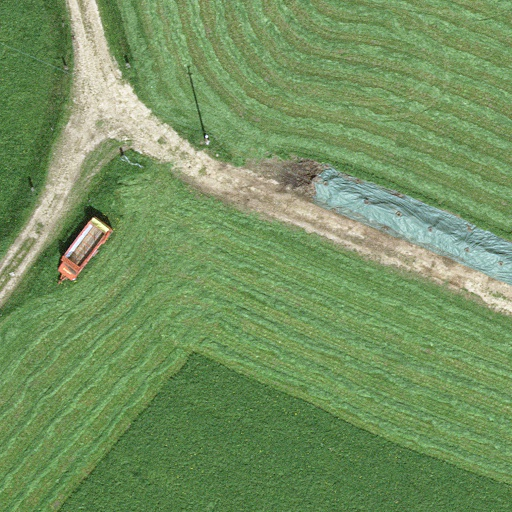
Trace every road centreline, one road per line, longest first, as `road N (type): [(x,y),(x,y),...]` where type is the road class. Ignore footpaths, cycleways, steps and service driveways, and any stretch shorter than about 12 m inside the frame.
road 1 (track): [(93,96),(239,186),(511,303)]
road 2 (track): [(93,96),(33,230),(0,277)]
